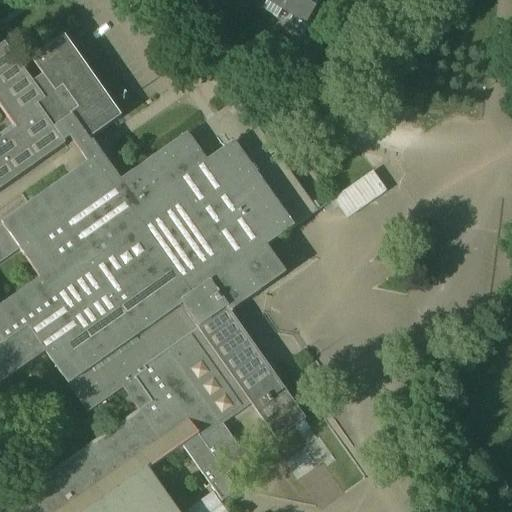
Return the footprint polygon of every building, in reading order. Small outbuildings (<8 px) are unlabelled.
[(319,0),(266,0),(267,1),(268,2),(269,0),(277,0),(285,4),(284,7),(307,21),(319,0)] [(55,131),(64,125),(73,119),(89,143),(123,119),(66,38),(32,62),(43,78),(33,85),(6,46),(0,49),(0,108),(17,132),(0,143),(0,193),(66,147),(65,145),(55,131)] [(122,184),(114,190),(99,169),(50,203),(66,225),(47,236),(44,232),(20,250),(41,282),(0,311),(0,387),(46,355),(89,415),(124,390),(139,412),(152,403),(184,448),(211,486),(305,420),(255,350),(230,316),(226,311),(208,324),(195,305),(218,289),(216,284),(230,274),(267,248),(290,232),(318,212),(239,101),(122,184)] [(0,265),(20,250),(44,232),(47,236),(66,225),(50,203),(99,169),(114,190),(122,184),(94,145),(92,146),(89,143),(73,119),(64,125),(55,131),(65,145),(71,140),(88,166),(0,228),(0,265)] [(375,170),(335,197),(349,218),(389,191),(375,170)] [(226,311),(230,316),(286,276),(267,248),(230,274),(216,284),(218,289),(195,305),(208,324),(226,311)] [(177,511),(150,473),(184,448),(152,403),(139,412),(0,509),(0,511),(177,511)]
